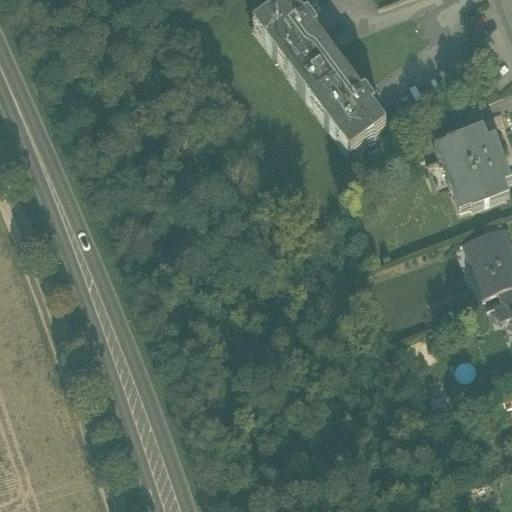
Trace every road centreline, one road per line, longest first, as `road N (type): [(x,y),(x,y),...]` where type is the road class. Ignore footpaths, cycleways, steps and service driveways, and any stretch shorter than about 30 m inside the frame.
road 1 (secondary): [(171,511),(0,69)]
road 2 (track): [(0,206),(111,511)]
